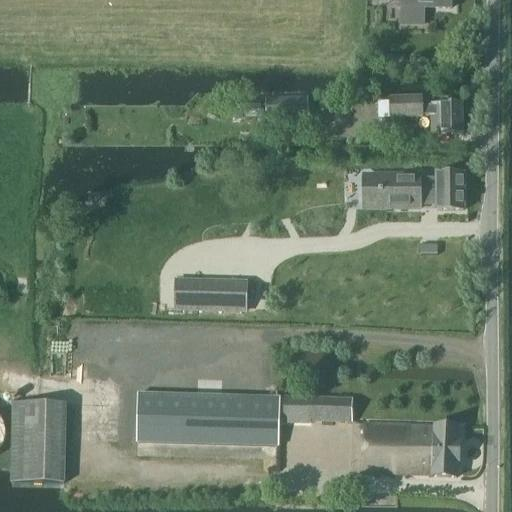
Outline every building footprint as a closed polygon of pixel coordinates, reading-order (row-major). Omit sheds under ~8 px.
[(399,0),(399,10),(401,10),(400,26),(423,27),(423,10),(450,11),(450,4),(450,0),(399,0)] [(403,74),(403,59),(380,59),(380,74),(403,74)] [(414,99),(389,100),(389,120),(422,118),(422,117),(429,117),(430,135),(463,134),(462,105),(429,106),(429,108),(422,108),(422,98),(414,99)] [(306,121),(305,100),(266,102),(267,122),(306,121)] [(379,193),(378,193),(378,197),(379,197),(379,211),(396,211),(419,211),(419,205),(436,205),(436,213),(463,213),(462,176),(436,177),(436,182),(419,182),(419,179),(415,179),(379,179),(379,193)] [(175,283),(174,312),(245,314),(245,285),(175,283)] [(352,401),(308,400),(278,399),(138,394),(137,442),(278,446),(279,427),(310,428),(310,424),(351,426),(352,401)] [(64,485),(65,406),(11,405),(10,485),(64,485)] [(433,428),(433,429),(363,426),(362,475),(431,478),(431,479),(456,480),(457,465),(459,465),(460,444),(458,444),(458,429),(433,428)]
